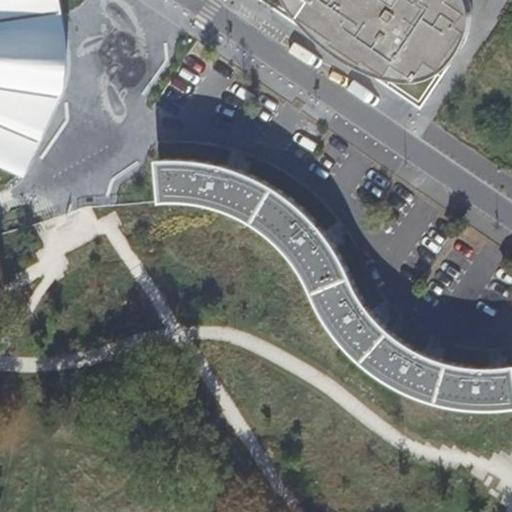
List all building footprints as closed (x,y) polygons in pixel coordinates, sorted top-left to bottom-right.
[(0,0),(0,160),(28,172),(34,161),(28,157),(62,86),(64,75),(65,63),(65,53),(55,0),(0,0)] [(262,0),(422,108),(468,39),(475,16),(474,3),(473,0),(262,0)] [(177,160),(147,162),(150,200),(187,198),(209,201),(224,206),(243,214),(269,232),(287,248),(302,270),(316,295),(346,270),(332,245),(303,211),(269,185),(235,172),(204,163),(177,160)] [(0,274),(11,272),(0,248),(0,274)] [(354,290),(346,270),(316,295),(329,323),(361,303),(354,290)] [(361,303),(329,323),(336,334),(357,357),(383,378),(407,390),(434,400),(458,406),(487,408),(511,407),(511,369),(497,372),(464,369),(429,358),(405,345),(383,327),(361,303)]
